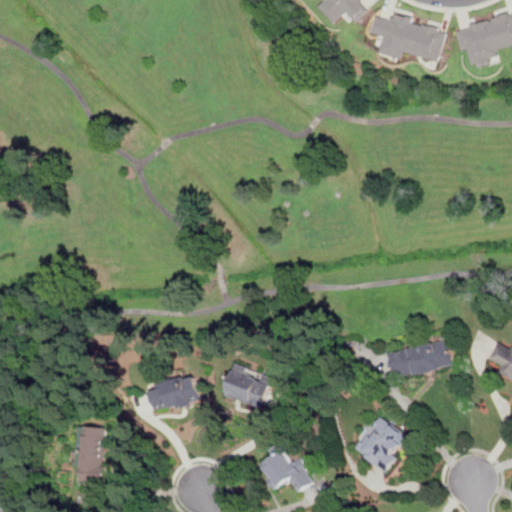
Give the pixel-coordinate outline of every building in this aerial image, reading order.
[(337,22),(349,11),(359,21),(371,9),(362,0),(326,0),(321,5),(337,22)] [(383,52),(405,57),(407,51),(443,60),(450,30),(414,21),(415,17),(398,13),(397,19),(378,14),(374,32),(387,35),(383,52)] [(511,45),(511,13),(511,14),(459,28),(465,50),(471,48),(475,65),(502,58),(500,49),(511,45)] [(391,352),(396,375),(406,373),(406,374),(419,371),(420,373),(428,371),(429,373),(439,370),(438,369),(445,367),(445,365),(457,362),(452,339),(391,352)] [(511,345),(505,341),(496,356),(509,363),(505,370),(511,374),(511,345)] [(266,409),(279,378),(240,362),(227,393),(266,409)] [(199,374),(152,384),(159,411),(205,401),(199,374)] [(389,472),(401,457),(397,454),(404,444),(406,446),(412,437),(405,432),(406,431),(385,415),(377,426),(381,429),(375,436),(371,433),(366,440),(364,438),(357,447),(389,472)] [(111,426),(88,425),(85,479),(108,480),(111,426)] [(306,455),(294,460),(286,442),(271,449),(275,458),(266,462),(278,488),(297,480),(301,489),(318,481),(306,455)]
